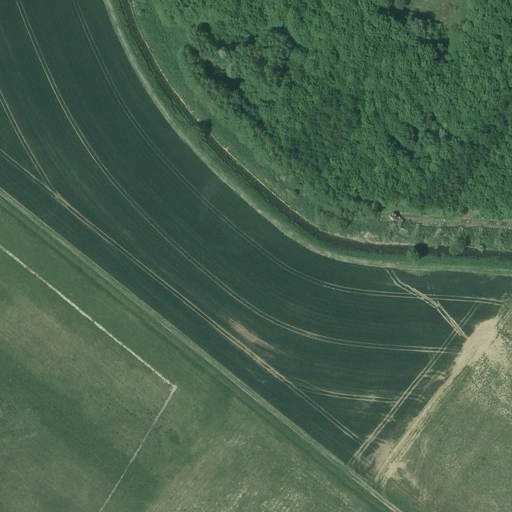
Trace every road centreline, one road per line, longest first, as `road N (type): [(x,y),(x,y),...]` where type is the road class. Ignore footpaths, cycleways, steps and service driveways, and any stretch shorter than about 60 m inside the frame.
road 1 (track): [(110,0),(165,111),(242,195),(307,246),(352,263),(511,277)]
road 2 (track): [(397,511),(0,194)]
